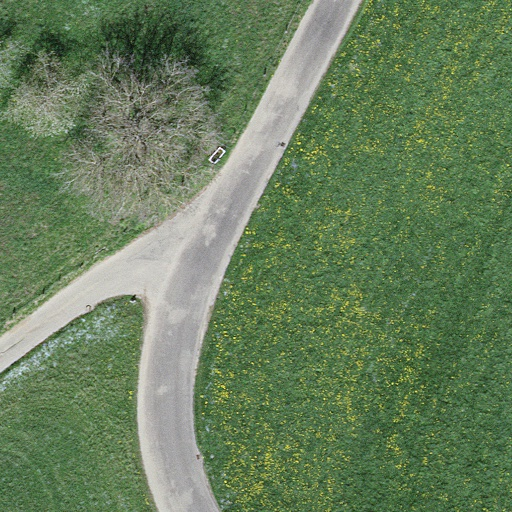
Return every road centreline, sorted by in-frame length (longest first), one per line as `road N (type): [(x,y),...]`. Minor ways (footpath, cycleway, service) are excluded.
road 1 (unclassified): [(336,0),(213,241),(173,345),(168,447),(190,511)]
road 2 (track): [(213,241),(69,302),(0,356)]
